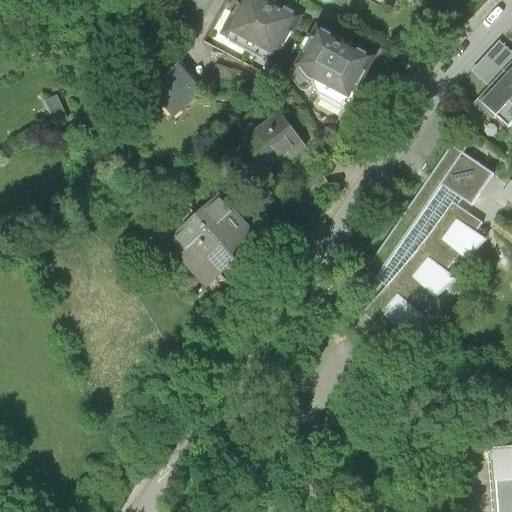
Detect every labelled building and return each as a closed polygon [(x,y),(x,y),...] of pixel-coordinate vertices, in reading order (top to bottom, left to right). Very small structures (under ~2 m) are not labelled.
[(194,24),(171,0),(162,0),(141,19),(168,48),(194,24)] [(303,14),(276,0),(240,0),(224,31),(278,61),(303,14)] [(376,57),(321,26),(299,65),(310,79),(351,102),(376,57)] [(472,72),(489,88),(501,76),(511,63),(511,53),(499,42),(472,72)] [(511,63),(501,76),(511,85),(511,63)] [(202,93),(178,64),(136,100),(149,116),(163,104),(174,117),(202,93)] [(234,71),(215,65),(205,84),(230,87),(234,71)] [(489,88),(478,101),(488,111),(508,129),(511,124),(511,85),(501,76),(489,88)] [(58,97),(44,103),(49,116),(53,114),(57,124),(67,120),(58,97)] [(475,124),(488,111),(478,101),(465,115),(475,124)] [(316,145),(290,110),(255,136),(276,165),(299,148),(304,154),(316,145)] [(494,173),(451,144),(368,269),(387,288),(363,312),(391,337),(398,330),(404,337),(428,319),(416,309),(430,292),(437,300),(458,281),(448,272),(460,254),(465,259),(486,241),(475,233),(482,222),(457,206),(462,199),(472,205),(494,173)] [(329,188),(321,173),(299,184),(307,199),(329,188)] [(109,201),(117,216),(132,209),(125,194),(109,201)] [(149,225),(167,246),(194,222),(187,214),(189,212),(179,199),(149,225)] [(167,246),(206,290),(258,244),(219,200),(194,222),(167,246)] [(511,511),(511,450),(494,451),(498,511),(511,511)]
